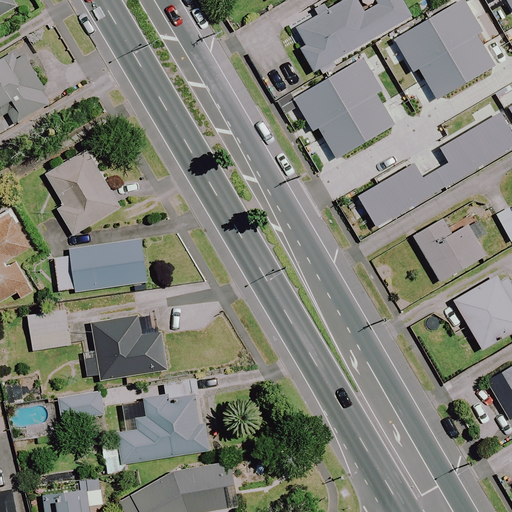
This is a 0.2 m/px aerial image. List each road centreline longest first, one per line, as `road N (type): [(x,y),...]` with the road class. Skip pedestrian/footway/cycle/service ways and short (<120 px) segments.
road 1 (trunk): [(404,511),(103,0)]
road 2 (trunk): [(162,0),(461,511)]
